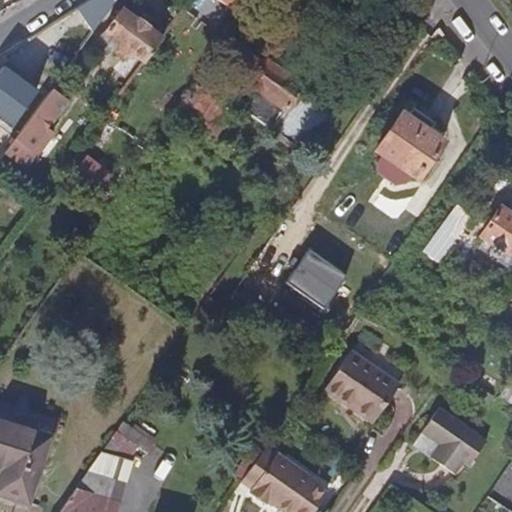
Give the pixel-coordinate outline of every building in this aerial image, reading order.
[(88,0),(83,4),(96,25),(114,0),(88,0)] [(215,0),(229,9),(235,0),(215,0)] [(129,53),(143,64),(160,40),(119,11),(102,33),(116,44),(113,48),(126,58),(129,53)] [(241,116),(305,161),(333,122),(298,96),(300,93),(260,64),(243,87),(255,97),(241,116)] [(0,81),(3,84),(10,74),(0,66),(0,81)] [(66,69),(57,82),(69,90),(78,78),(66,69)] [(3,84),(0,81),(0,118),(7,124),(31,90),(10,74),(3,84)] [(206,82),(201,79),(165,130),(197,152),(225,112),(198,93),(206,82)] [(61,105),(46,94),(0,158),(0,161),(20,176),(47,138),(40,133),(61,105)] [(417,182),(441,148),(428,137),(434,130),(413,115),(408,123),(401,118),(377,153),(417,182)] [(165,149),(156,143),(138,168),(147,174),(165,149)] [(89,152),(76,169),(102,188),(115,171),(89,152)] [(511,212),(505,208),(479,240),(490,247),(484,256),(509,273),(511,268),(511,212)] [(294,271),(264,249),(255,262),(281,281),(285,284),(294,271)] [(281,281),(255,262),(247,273),(273,291),(281,281)] [(354,405),(351,409),(373,424),(398,389),(349,354),(326,387),(354,405)] [(324,390),(351,409),(354,405),(326,387),(324,390)] [(438,410),(421,436),(439,448),(430,460),(454,477),(462,465),(468,469),(486,444),(438,410)] [(42,437),(0,425),(0,497),(26,504),(42,437)] [(117,446),(122,439),(113,433),(108,441),(117,446)] [(413,448),(430,460),(439,448),(421,436),(413,448)] [(252,490),(276,455),(265,447),(240,482),(252,490)] [(276,455),(252,490),(249,495),(264,506),(267,502),(281,511),(313,511),(325,495),(312,486),(315,481),(276,455)] [(111,511),(126,468),(96,458),(58,511),(111,511)]
